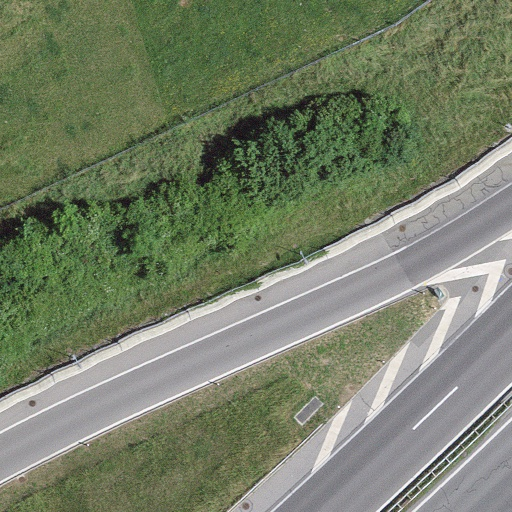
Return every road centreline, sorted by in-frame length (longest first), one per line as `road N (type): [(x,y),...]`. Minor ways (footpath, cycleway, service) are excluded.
road 1 (motorway): [(511,204),(423,258),(0,459)]
road 2 (motorway): [(511,328),(317,511)]
